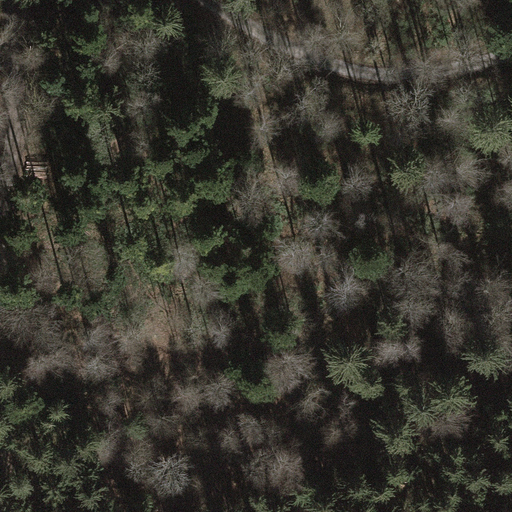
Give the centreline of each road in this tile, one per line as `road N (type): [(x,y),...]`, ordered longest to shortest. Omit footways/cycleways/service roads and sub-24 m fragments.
road 1 (track): [(511,52),(431,73),(359,72),(194,0)]
road 2 (track): [(0,318),(21,52),(6,0)]
